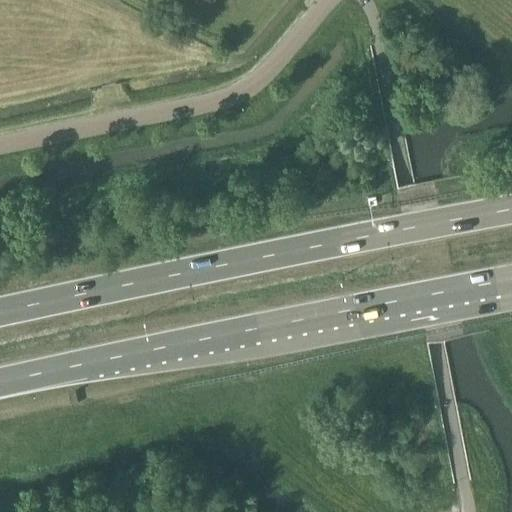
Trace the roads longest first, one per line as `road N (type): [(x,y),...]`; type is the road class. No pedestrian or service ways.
road 1 (primary): [(511,208),(0,313)]
road 2 (primary): [(0,383),(511,280)]
road 3 (unclassified): [(325,0),(261,79),(231,95),(0,145)]
